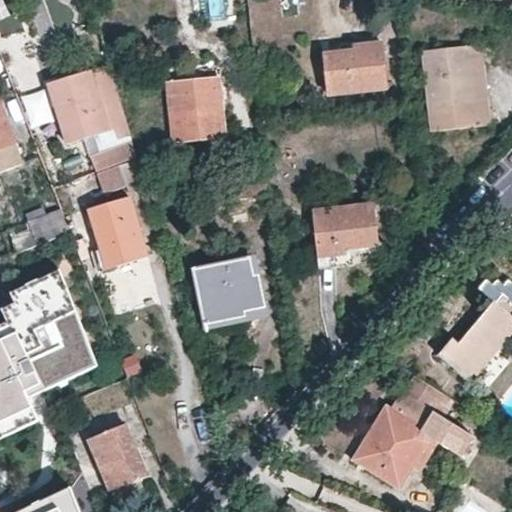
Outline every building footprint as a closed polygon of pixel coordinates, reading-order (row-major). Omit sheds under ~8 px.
[(325,53),(329,93),(387,86),(382,42),(355,45),(355,50),(325,53)] [(479,125),(491,124),(481,44),(468,45),(474,103),(477,102),(479,125)] [(468,45),(424,49),(431,129),(479,125),(477,102),(474,103),(468,45)] [(21,89),(36,83),(28,59),(13,65),(21,89)] [(110,66),(50,83),(69,143),(95,136),(101,150),(91,154),(96,171),(137,155),(110,66)] [(136,83),(133,72),(117,78),(121,89),(136,83)] [(218,79),(170,84),(174,138),(223,134),(218,79)] [(42,88),(19,94),(28,127),(51,121),(42,88)] [(0,171),(24,162),(0,98),(0,171)] [(128,188),(142,185),(135,160),(121,164),(128,188)] [(130,196),(90,208),(107,268),(148,256),(130,196)] [(378,243),(374,203),(313,211),(317,255),(346,251),(345,246),(354,246),(378,243)] [(29,220),(37,244),(71,231),(61,207),(29,220)] [(250,257),(195,268),(207,323),(244,315),(244,310),(265,305),(258,273),(253,274),(250,257)] [(15,301),(65,278),(61,267),(11,291),(15,301)] [(65,278),(15,301),(2,308),(7,320),(0,323),(0,424),(34,409),(28,396),(44,389),(40,379),(93,354),(65,278)] [(497,288),(490,296),(493,299),(459,341),(453,337),(439,354),(468,377),(473,371),(510,325),(511,323),(511,291),(503,284),(497,279),(493,284),(497,288)] [(493,284),(488,280),(481,289),(490,296),(497,288),(493,284)] [(40,379),(44,389),(97,364),(93,354),(40,379)] [(120,362),(126,377),(143,372),(137,355),(120,362)] [(414,373),(404,390),(435,409),(433,412),(444,417),(455,400),(414,373)] [(354,457),(398,485),(413,462),(419,466),(436,440),(462,456),(474,436),(444,417),(433,412),(435,409),(404,390),(393,407),(387,404),(354,457)] [(34,409),(0,424),(0,437),(39,419),(34,409)] [(146,472),(127,425),(91,440),(110,487),(146,472)] [(81,511),(71,486),(16,511),(81,511)]
